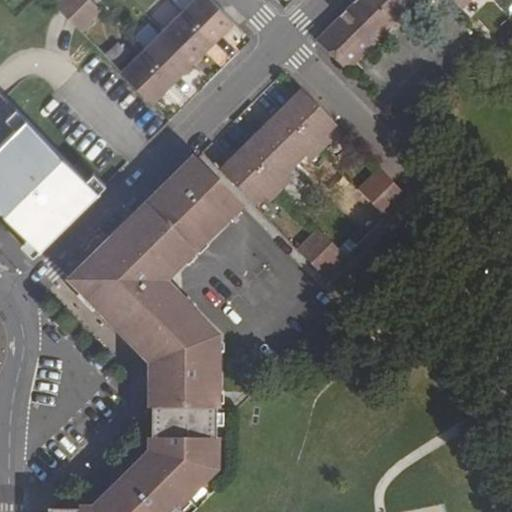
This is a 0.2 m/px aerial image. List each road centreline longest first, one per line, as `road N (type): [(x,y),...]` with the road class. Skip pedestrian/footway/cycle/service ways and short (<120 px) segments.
road 1 (residential): [(11,307),(284,39)]
road 2 (residential): [(284,39),(511,270)]
